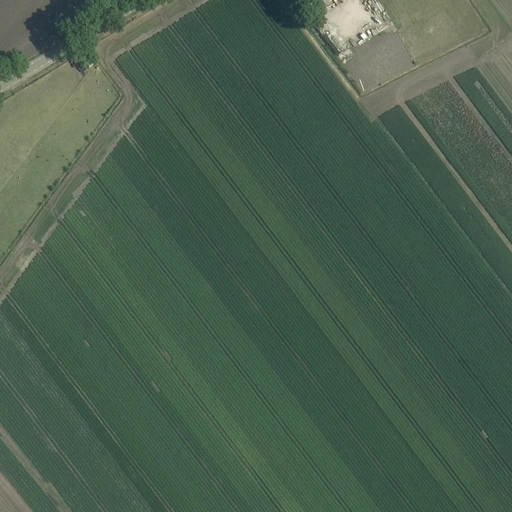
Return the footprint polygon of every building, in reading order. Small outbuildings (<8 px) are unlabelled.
[(406,22),(394,0),(386,0),(381,3),(379,0),(362,0),(349,7),(356,20),(357,19),(365,34),(376,28),(381,36),(406,22)] [(403,0),(413,17),(442,1),(441,0),(403,0)] [(429,22),(434,14),(429,11),(424,19),(429,22)] [(479,30),(484,27),(478,16),(472,19),(479,30)] [(369,90),(425,67),(422,61),(425,59),(421,49),(432,45),(429,36),(437,32),(435,27),(356,59),(369,90)] [(89,71),(94,68),(90,61),(85,64),(89,71)]
